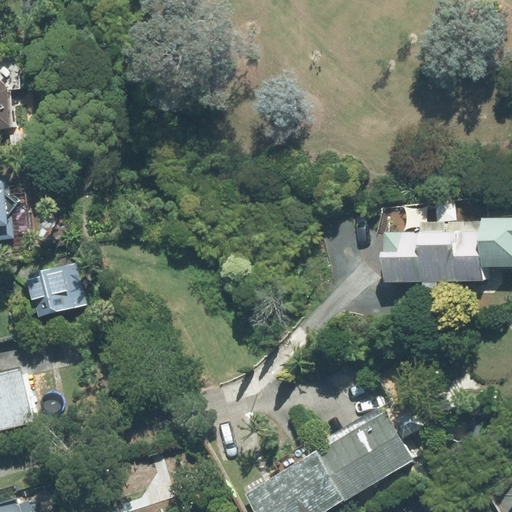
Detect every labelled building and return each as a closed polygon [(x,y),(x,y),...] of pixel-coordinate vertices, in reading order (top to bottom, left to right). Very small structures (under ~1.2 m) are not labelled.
[(0,128),(17,127),(13,86),(0,75),(0,128)] [(13,145),(26,144),(25,134),(12,135),(13,145)] [(0,175),(0,238),(16,236),(14,212),(22,202),(12,193),(9,174),(0,175)] [(511,216),(490,217),(490,229),(393,230),(394,281),(491,280),(490,265),(502,265),(502,269),(511,268),(511,216)] [(91,303),(80,260),(30,273),(41,315),(91,303)] [(89,324),(102,321),(99,313),(87,316),(89,324)] [(0,374),(0,430),(40,421),(27,368),(0,374)] [(122,397),(117,374),(96,379),(102,402),(122,397)] [(325,450),(355,498),(422,458),(393,410),(325,450)] [(261,511),(331,511),(355,498),(325,450),(250,494),(261,511)] [(0,511),(26,511),(22,497),(0,503),(0,511)]
